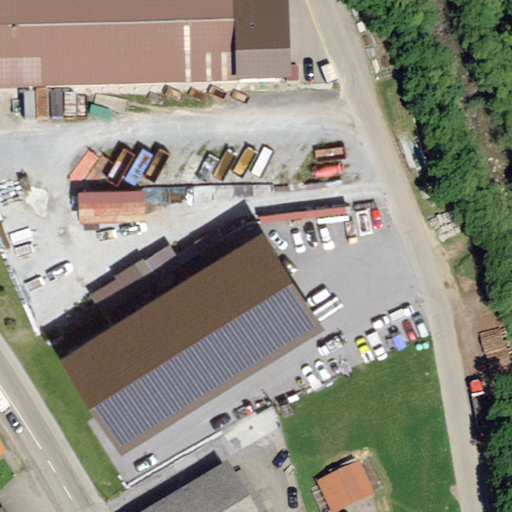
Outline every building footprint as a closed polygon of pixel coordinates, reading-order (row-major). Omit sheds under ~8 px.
[(4,0),(6,80),(235,75),(287,73),(285,0),(4,0)] [(78,216),(145,214),(145,181),(77,183),(78,216)] [(324,332),(263,233),(61,360),(121,456),(324,332)] [(356,460),(320,478),(336,509),(372,491),(356,460)] [(252,511),(228,470),(154,511),(252,511)]
